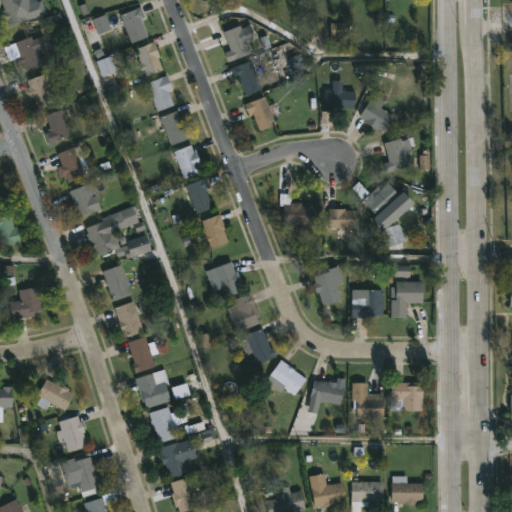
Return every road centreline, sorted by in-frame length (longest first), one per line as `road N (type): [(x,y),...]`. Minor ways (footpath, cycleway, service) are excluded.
road 1 (secondary): [(479,511),(472,0)]
road 2 (secondary): [(447,0),(451,511)]
road 3 (residential): [(171,0),(314,340),(343,352),(449,351)]
road 4 (residential): [(0,107),(84,316),(143,511)]
